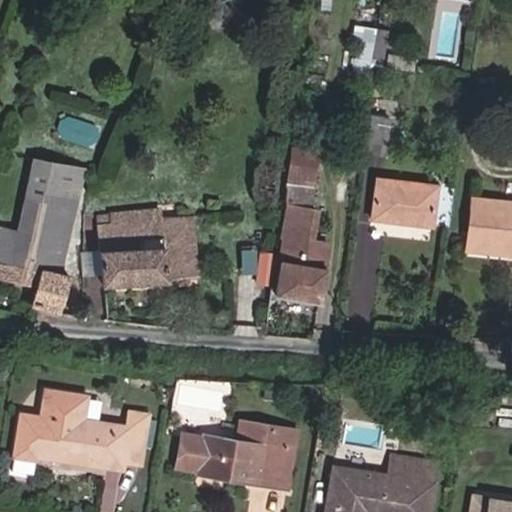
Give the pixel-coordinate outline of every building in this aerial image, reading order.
[(369,59),(374,27),(356,24),(353,41),(358,41),(355,56),(369,59)] [(382,63),(387,31),(376,29),(370,61),(382,63)] [(404,69),(406,57),(387,55),(386,66),(404,69)] [(383,155),(389,119),(370,116),(364,152),(383,155)] [(318,301),(327,243),(310,241),(315,210),(307,209),(316,149),(293,146),(284,205),(286,206),(281,236),(284,237),(276,295),(318,301)] [(58,274),(82,170),(33,161),(17,231),(0,227),(0,280),(35,287),(29,305),(58,313),(69,277),(58,274)] [(431,226),(436,186),(376,179),(371,219),(431,226)] [(511,202),(471,198),(466,243),(511,248),(511,202)] [(109,221),(161,218),(160,210),(108,214),(109,221)] [(197,279),(193,216),(161,218),(109,221),(108,214),(97,215),(99,251),(100,271),(101,286),(197,279)] [(511,255),(511,248),(466,243),(466,251),(511,255)] [(100,271),(99,251),(83,252),(82,272),(100,271)] [(268,301),(272,272),(257,270),(253,299),(268,301)] [(20,413),(13,460),(33,463),(35,455),(122,469),(123,461),(140,464),(148,415),(129,412),(127,426),(81,419),(85,395),(44,388),(40,416),(20,413)] [(276,447),(280,428),(239,420),(235,440),(276,447)] [(291,450),(295,430),(280,428),(276,447),(291,450)] [(270,485),(276,447),(235,440),(202,434),(202,437),(180,433),(174,466),(196,469),(196,472),(270,485)] [(285,487),(291,450),(276,447),(270,485),(285,487)] [(424,511),(433,463),(390,456),(387,475),(332,466),(324,511),(424,511)] [(511,511),(511,503),(473,497),(470,511),(511,511)]
